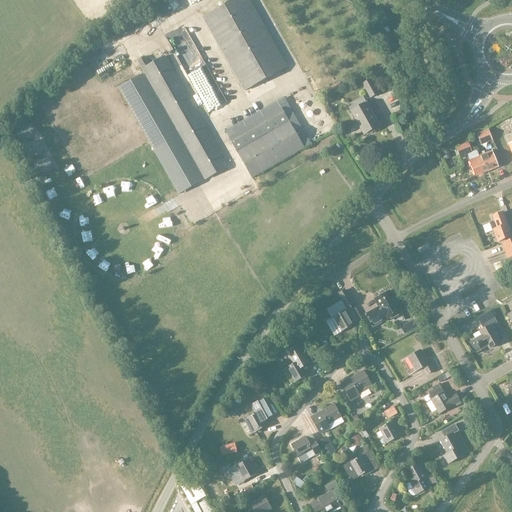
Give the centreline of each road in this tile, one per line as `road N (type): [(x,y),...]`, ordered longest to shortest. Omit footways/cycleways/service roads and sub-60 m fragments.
road 1 (residential): [(300,511),(274,442),(334,368),(360,355),(380,365),(413,423),(411,442),(373,505)]
road 2 (unclassified): [(157,511),(253,345),(369,198)]
road 3 (unclassified): [(475,384),(394,239)]
road 4 (residential): [(439,511),(497,428),(475,384)]
road 5 (unclassified): [(369,198),(469,113)]
road 6 (unclassified): [(394,239),(511,183)]
